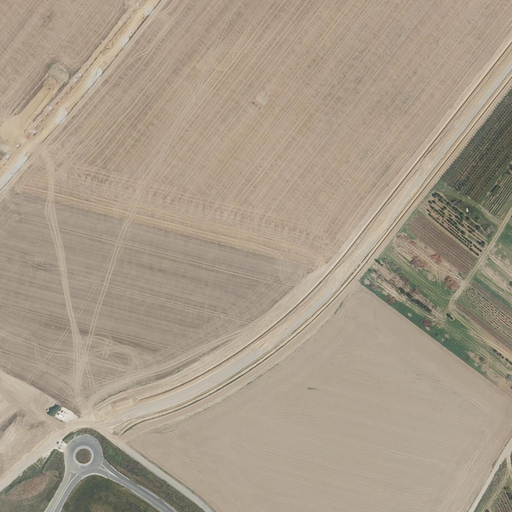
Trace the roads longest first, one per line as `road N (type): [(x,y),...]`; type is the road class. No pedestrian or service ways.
road 1 (secondary): [(511,60),(300,317),(220,378),(113,423),(90,443)]
road 2 (track): [(0,486),(83,423),(210,511)]
road 3 (unknown): [(0,175),(149,0)]
